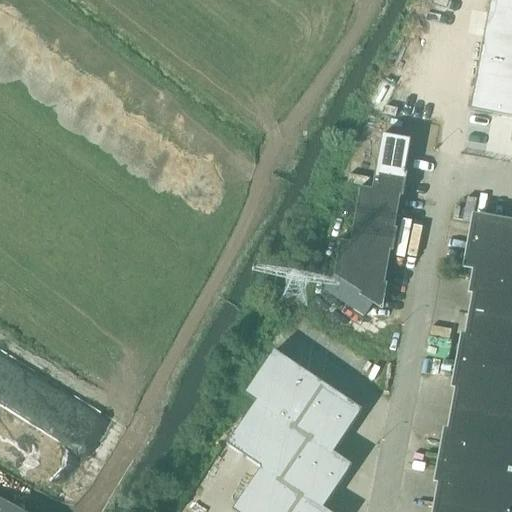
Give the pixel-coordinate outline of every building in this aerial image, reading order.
[(511,0),(488,0),(468,110),(511,117),(511,0)] [(411,141),(382,136),(372,192),(360,189),(359,194),(349,193),(334,277),(380,309),(411,141)] [(474,220),(466,268),(475,270),(474,281),(472,293),(475,294),(467,340),(463,339),(454,388),(458,388),(450,434),(446,433),(437,482),(441,483),(435,511),(511,511),(511,225),(473,219),(472,220),(474,220)] [(362,412),(274,352),(244,396),(255,404),(226,446),(261,469),(231,511),(325,511),(323,510),(352,468),(333,455),(362,412)] [(0,511),(17,511),(0,502),(0,511)]
